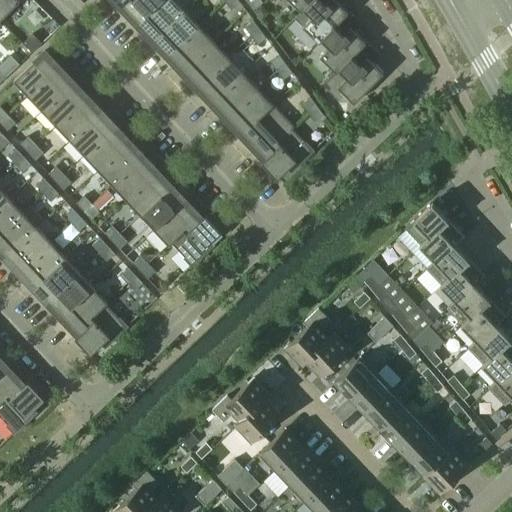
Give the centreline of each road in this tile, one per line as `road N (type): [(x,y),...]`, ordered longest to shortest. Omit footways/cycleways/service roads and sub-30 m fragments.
road 1 (residential): [(275,230),(55,0)]
road 2 (residential): [(376,0),(423,88),(275,230)]
road 3 (residential): [(87,406),(275,230)]
road 4 (residential): [(409,511),(270,364)]
road 5 (residential): [(87,406),(0,315)]
road 6 (residential): [(0,494),(87,406)]
